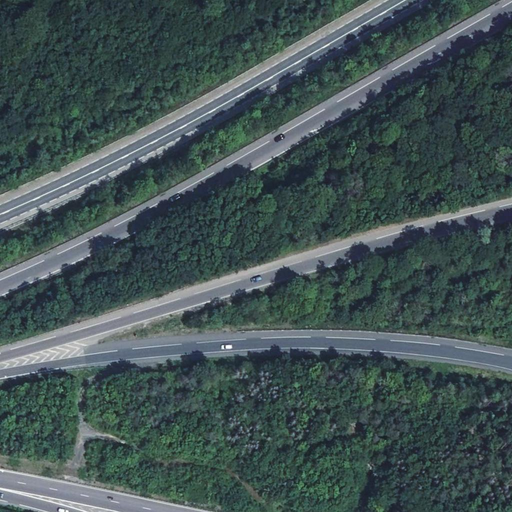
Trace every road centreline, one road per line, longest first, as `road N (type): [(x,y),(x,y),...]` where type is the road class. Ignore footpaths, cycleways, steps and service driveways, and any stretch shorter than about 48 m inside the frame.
road 1 (motorway): [(511,14),(106,239),(0,288)]
road 2 (motorway): [(511,212),(0,360)]
road 3 (motorway): [(511,363),(388,346),(210,346),(0,374)]
road 4 (secondary): [(0,213),(170,133),(405,0)]
road 5 (motorway): [(0,478),(167,511)]
